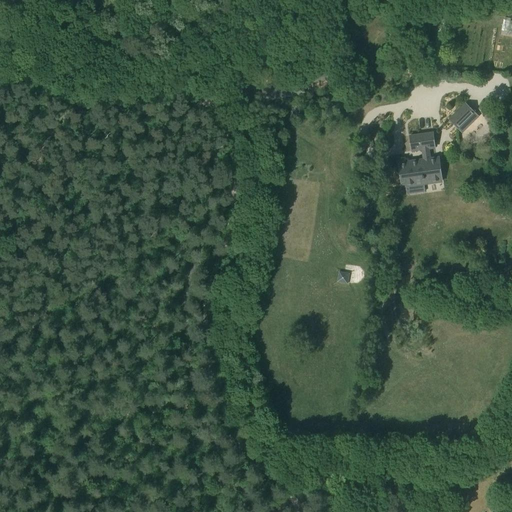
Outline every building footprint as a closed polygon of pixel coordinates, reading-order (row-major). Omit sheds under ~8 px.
[(6,0),(2,5),(11,14),(22,2),(20,0),(6,0)] [(492,27),(496,17),(490,14),(485,24),(492,27)] [(10,25),(4,29),(12,40),(5,45),(10,52),(23,42),(10,25)] [(335,67),(318,70),(320,82),(337,79),(335,67)] [(302,88),(302,85),(263,93),(265,102),(303,94),(304,97),(310,96),(308,86),(302,88)] [(466,103),(449,119),(461,133),(459,135),(460,150),(485,147),(492,140),(494,122),(492,119),(492,112),(482,112),(478,116),(466,103)] [(430,162),(428,150),(434,149),(432,134),(410,137),(412,152),(422,150),(423,161),(399,164),(402,187),(417,185),(416,181),(423,180),(423,184),(441,182),(439,161),(430,162)] [(347,284),(349,274),(339,272),(337,282),(347,284)]
